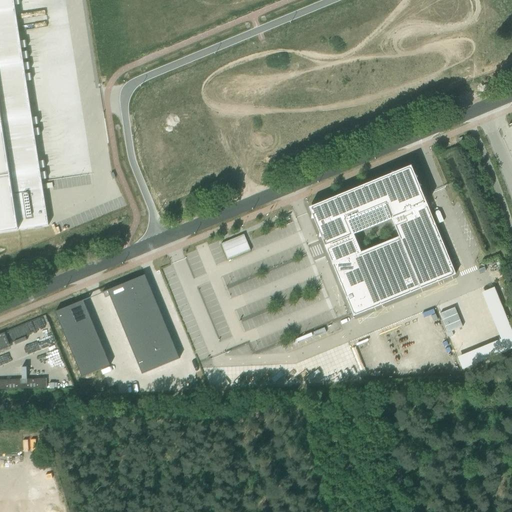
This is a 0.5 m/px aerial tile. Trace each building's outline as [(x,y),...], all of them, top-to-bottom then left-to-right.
[(0,0),(0,234),(49,226),(13,0),(0,0)] [(123,58),(116,0),(103,0),(111,59),(123,58)] [(388,176),(309,208),(332,265),(354,317),(456,275),(411,166),(388,176)] [(221,244),(228,260),(250,251),(244,235),(221,244)] [(181,359),(145,275),(103,293),(105,298),(110,297),(143,375),(181,359)] [(55,313),(83,378),(111,366),(84,301),(55,313)] [(243,321),(246,331),(255,329),(252,318),(243,321)] [(0,351),(10,347),(5,333),(0,334),(0,351)] [(0,390),(46,387),(45,377),(25,378),(24,366),(18,367),(19,378),(0,379),(0,390)] [(45,496),(47,511),(62,511),(58,493),(45,496)]
